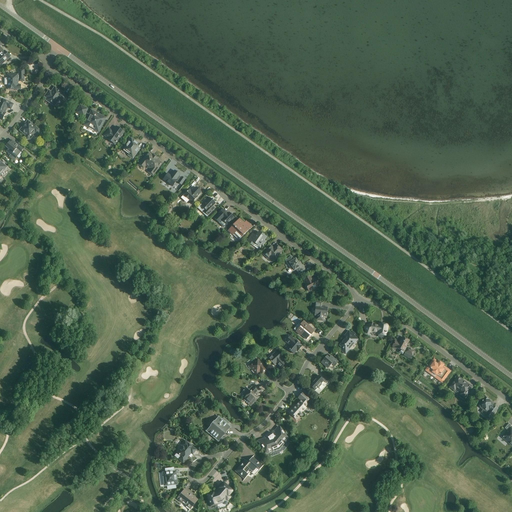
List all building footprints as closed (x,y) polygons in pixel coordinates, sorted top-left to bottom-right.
[(5,51),(4,52),(0,47),(0,45),(2,44),(0,41),(0,62),(1,64),(10,57),(5,51)] [(20,85),(17,85),(17,80),(18,80),(18,78),(24,78),(24,70),(19,70),(19,75),(7,75),(7,89),(14,89),(14,90),(21,90),(20,85)] [(49,91),(44,97),(50,101),(49,103),(54,106),(55,105),(59,99),(63,102),(65,99),(67,101),(69,98),(67,97),(63,94),(63,93),(54,87),(55,87),(54,88),(53,90),(52,91),(51,92),(49,91)] [(7,107),(10,109),(13,105),(3,100),(0,104),(0,119),(2,121),(6,113),(4,113),(7,107)] [(84,116),(88,118),(85,125),(86,126),(87,127),(88,127),(89,127),(90,127),(91,127),(93,128),(93,129),(94,129),(94,130),(95,131),(96,131),(96,132),(97,132),(98,132),(105,119),(101,116),(99,120),(94,117),(96,114),(92,112),(90,115),(85,113),(87,109),(80,106),(76,113),(84,116)] [(38,131),(38,130),(28,121),(27,121),(25,123),(25,124),(23,128),(22,128),(20,130),(20,131),(26,135),(25,136),(25,139),(27,140),(29,140),(35,133),(37,133),(38,131)] [(115,145),(124,133),(116,127),(112,132),(109,129),(104,136),(107,138),(107,139),(109,140),(109,141),(112,143),(113,143),(115,145)] [(137,147),(139,144),(132,139),(129,142),(128,142),(126,145),(127,146),(123,151),(128,155),(133,159),(140,149),(137,147)] [(16,144),(14,147),(9,142),(6,147),(8,149),(6,151),(11,155),(15,159),(23,150),(16,144)] [(153,155),(152,156),(148,153),(139,165),(143,168),(145,165),(151,169),(148,172),(152,175),(157,169),(162,164),(156,159),(157,158),(153,155)] [(181,178),(179,176),(180,175),(175,171),(171,176),(167,174),(163,180),(172,187),(177,181),(178,182),(177,182),(181,185),(185,180),(181,177),(181,178)] [(197,197),(201,192),(196,188),(193,190),(194,191),(192,193),(189,190),(184,196),(192,203),(197,197)] [(204,211),(208,216),(215,209),(212,207),(215,204),(209,198),(202,206),(205,210),(204,211)] [(229,213),(228,214),(223,209),(218,214),(223,219),(222,220),(227,225),(234,218),(229,213)] [(241,218),(229,231),(229,232),(230,233),(231,234),(232,234),(233,235),(233,234),(237,238),(238,239),(239,240),(251,227),(251,226),(249,225),(248,224),(246,226),(243,222),(243,221),(242,220),(241,219),(241,218)] [(266,242),(264,241),(266,237),(259,232),(255,238),(252,235),(247,242),(258,249),(261,245),(263,246),(266,242)] [(279,254),(282,250),(277,245),(272,250),(270,247),(263,254),(269,259),(271,257),(275,261),(280,255),(279,254)] [(295,259),(294,260),(291,257),(285,261),(290,268),(292,267),(294,271),(296,270),(298,273),(304,270),(299,262),(298,263),(295,259)] [(316,278),(312,280),(310,277),(304,280),(306,284),(305,284),(308,291),(320,285),(316,278)] [(322,316),(326,317),(327,308),(321,307),(322,303),(315,302),(314,308),(316,308),(315,315),(317,316),(316,320),(322,321),(322,316)] [(291,317),(296,320),(299,314),(294,312),(291,317)] [(312,335),(315,331),(303,322),(300,325),(299,324),(294,329),(296,331),(296,332),(300,336),(301,335),(306,340),(311,334),(312,335)] [(379,324),(379,326),(372,325),(372,324),(364,327),(367,334),(371,332),(377,333),(377,335),(386,336),(388,325),(379,324)] [(352,343),(354,344),(358,339),(348,331),(344,336),(346,338),(339,346),(343,349),(341,351),(345,355),(350,350),(348,348),(352,343)] [(301,345),(295,340),(290,336),(286,342),(290,345),(287,349),(293,354),(296,351),(297,352),(302,346),(301,345)] [(409,341),(402,337),(399,343),(395,341),(392,347),(396,349),(397,348),(400,350),(399,352),(403,354),(404,352),(412,356),(414,351),(407,347),(409,341)] [(276,364),(280,369),(286,363),(282,359),(283,358),(277,351),(268,359),(274,366),(276,364)] [(334,366),(338,362),(330,356),(328,358),(327,356),(321,363),(328,368),(332,364),(334,366)] [(440,363),(434,359),(426,370),(429,373),(431,374),(432,375),(435,377),(440,381),(441,379),(444,381),(450,372),(449,371),(446,368),(444,366),(444,365),(440,362),(440,363)] [(264,373),(266,370),(257,360),(252,365),(251,364),(248,366),(251,369),(252,368),(256,374),(261,370),(264,373)] [(325,377),(322,380),(318,376),(309,385),(315,391),(318,387),(319,388),(322,385),(321,384),(324,381),(327,384),(329,381),(325,377)] [(460,394),(464,397),(472,387),(458,377),(450,387),(454,390),(456,388),(462,392),(460,394)] [(251,406),(258,398),(257,397),(257,396),(257,395),(256,395),(260,391),(256,386),(251,392),(251,391),(245,398),(249,402),(247,403),(251,406)] [(307,405),(306,403),(310,399),(303,393),(298,398),(301,401),(299,403),(299,402),(293,409),(291,408),(288,413),(290,415),(288,417),(292,419),(293,418),(296,420),(299,416),(300,416),(301,418),(302,418),(304,418),(305,417),(305,416),(304,414),(303,413),(302,412),(306,409),(305,407),(307,405)] [(494,406),(493,407),(491,405),(492,405),(491,403),(490,402),(490,401),(486,397),(481,404),(481,407),(484,409),(481,412),(486,416),(486,417),(490,420),(498,409),(494,406)] [(213,425),(224,434),(225,433),(226,433),(225,433),(230,428),(219,418),(214,422),(215,423),(213,425)] [(508,443),(511,446),(511,445),(511,429),(510,428),(511,426),(509,424),(505,428),(508,431),(503,437),(508,442),(508,443)] [(223,436),(224,434),(213,425),(212,427),(211,427),(207,431),(211,434),(212,433),(215,436),(214,437),(218,441),(223,436)] [(278,448),(287,438),(280,427),(275,431),(276,432),(273,434),(272,433),(267,437),(268,438),(265,440),(264,439),(259,442),(266,453),(278,448)] [(191,454),(192,455),(196,450),(185,441),(181,445),(183,447),(177,454),(181,457),(178,459),(183,463),(191,454)] [(257,461),(256,462),(252,458),(248,463),(245,461),(236,471),(245,479),(248,475),(247,474),(250,471),(255,475),(259,470),(262,467),(259,464),(257,461)] [(168,489),(176,488),(173,468),(165,469),(166,473),(164,473),(163,474),(164,477),(165,478),(166,477),(167,481),(165,481),(164,482),(165,485),(166,486),(167,486),(168,489)] [(207,495),(211,507),(223,502),(226,499),(231,497),(229,496),(233,491),(223,483),(215,492),(207,495)] [(186,507),(189,510),(197,500),(184,490),(177,499),(182,503),(184,501),(187,503),(186,504),(186,505),(186,507)]
